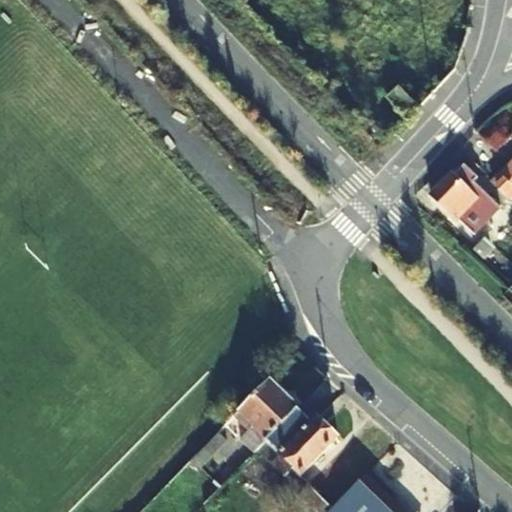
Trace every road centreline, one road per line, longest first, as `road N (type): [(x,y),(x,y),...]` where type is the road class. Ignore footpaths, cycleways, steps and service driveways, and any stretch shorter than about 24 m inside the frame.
road 1 (residential): [(310,266),(316,301),(343,351),(511,501)]
road 2 (residential): [(310,266),(473,91)]
